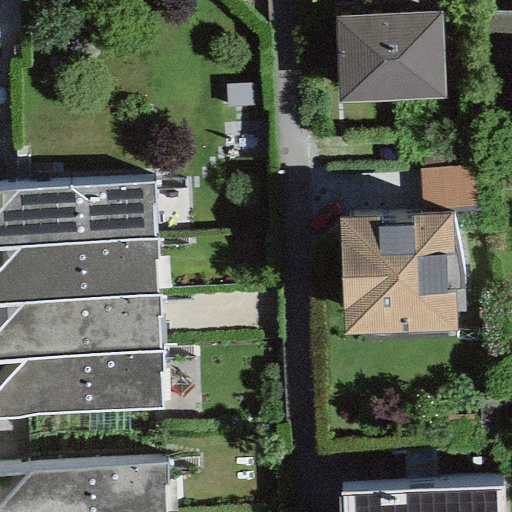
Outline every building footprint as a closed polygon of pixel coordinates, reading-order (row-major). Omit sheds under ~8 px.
[(441,14),(335,17),(338,102),(445,98),(441,14)] [(477,206),(475,166),(418,169),(420,209),(477,206)] [(0,193),(0,249),(155,239),(153,184),(0,193)] [(452,213),(337,218),(343,335),(456,332),(452,213)] [(0,307),(157,295),(155,239),(0,249),(0,307)] [(0,364),(159,353),(157,295),(0,307),(0,364)] [(0,418),(162,409),(159,353),(0,364),(0,418)] [(0,511),(165,511),(164,464),(0,475),(0,511)] [(502,511),(502,488),(340,494),(341,511),(502,511)]
